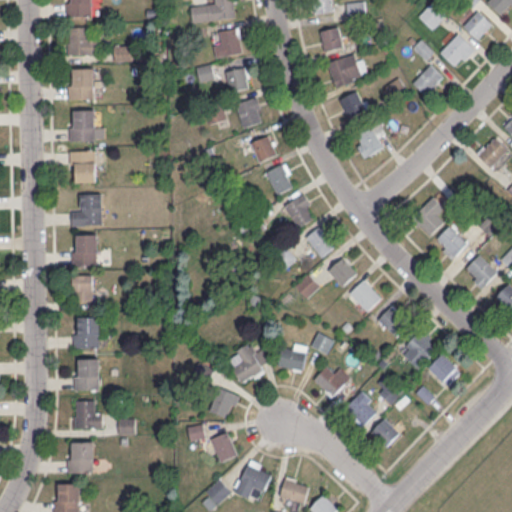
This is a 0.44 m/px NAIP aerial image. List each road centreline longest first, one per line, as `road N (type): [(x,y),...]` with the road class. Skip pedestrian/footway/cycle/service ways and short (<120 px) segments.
road 1 (residential): [(26,0),(35,411),(22,476),(2,511)]
road 2 (residential): [(511,362),(403,261),(334,174),(301,110),(273,0)]
road 3 (residential): [(359,209),(511,63)]
road 4 (residential): [(388,511),(511,376)]
road 5 (residential): [(395,504),(322,435),(279,417)]
